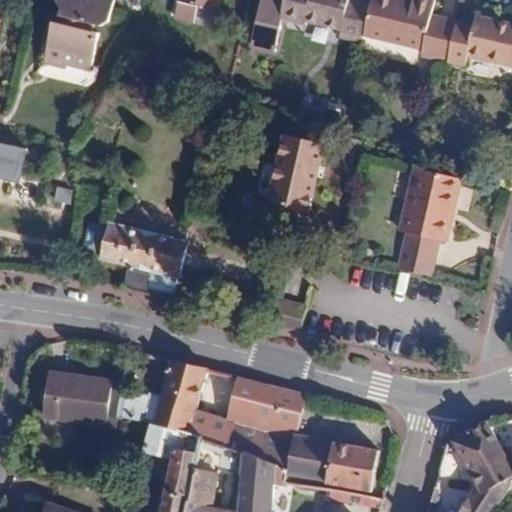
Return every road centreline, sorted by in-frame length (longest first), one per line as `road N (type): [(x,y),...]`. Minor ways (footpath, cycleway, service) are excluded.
road 1 (residential): [(434,403),(38,308)]
road 2 (residential): [(0,471),(38,308)]
